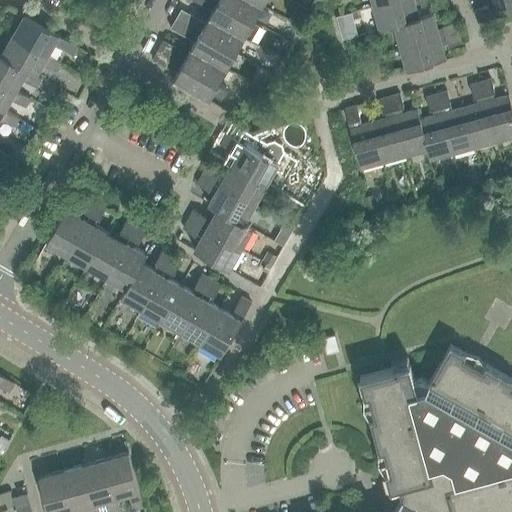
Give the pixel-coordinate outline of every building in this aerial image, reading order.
[(253,0),(218,0),(218,1),(254,21),(262,5),(253,0)] [(413,0),(397,0),(374,7),(380,30),(394,26),(394,25),(419,18),(418,18),(413,0)] [(511,0),(492,0),(497,16),(511,12),(511,0)] [(260,25),(254,21),(218,1),(209,16),(244,37),(245,36),(251,40),(260,25)] [(488,6),(475,10),(478,22),(491,18),(488,6)] [(194,16),(181,9),(176,18),(189,26),(194,16)] [(59,34),(24,14),(12,35),(47,55),(54,43),(68,52),(73,43),(59,35),(59,34)] [(419,18),(394,25),(394,26),(400,47),(439,37),(433,14),(418,18),(419,18)] [(209,16),(200,32),(236,52),(244,37),(209,16)] [(189,26),(176,18),(170,28),(183,35),(189,26)] [(445,35),(458,32),(455,21),(442,24),(445,35)] [(200,32),(191,48),(227,68),(236,52),(200,32)] [(448,46),(461,42),(458,32),(445,35),(448,46)] [(62,63),(47,55),(12,35),(1,54),(36,75),(36,74),(42,63),(57,71),(62,63)] [(439,37),(400,47),(406,69),(406,70),(445,60),(445,59),(439,37)] [(176,47),(163,40),(158,49),(171,57),(176,47)] [(191,48),(182,63),(218,83),(227,68),(191,48)] [(171,57),(158,49),(152,59),(165,66),(171,57)] [(0,53),(0,80),(16,90),(22,79),(36,87),(41,78),(36,75),(1,54),(0,53)] [(182,63),(173,80),(208,100),(213,91),(221,96),(227,87),(218,83),(182,63)] [(490,78),(480,81),(484,95),(494,92),(490,78)] [(30,98),(16,90),(0,80),(0,106),(4,109),(11,98),(25,106),(30,98)] [(473,98),(484,95),(480,81),(469,84),(473,98)] [(446,91),(436,93),(440,107),(450,104),(446,91)] [(403,106),(400,93),(389,96),(393,109),(403,106)] [(429,110),(440,107),(436,93),(425,96),(429,110)] [(496,140),(511,135),(511,107),(508,94),(485,100),(496,140)] [(393,109),(389,96),(379,99),(382,112),(393,109)] [(463,106),(474,146),(496,140),(485,100),(463,106)] [(360,118),(356,105),(344,108),(348,122),(360,118)] [(0,118),(14,126),(19,118),(4,109),(0,106),(0,118)] [(441,112),(452,152),(474,146),(463,106),(441,112)] [(405,154),(427,148),(419,118),(420,118),(417,109),(394,115),(405,154)] [(441,112),(420,118),(419,118),(427,148),(429,158),(452,152),(441,112)] [(372,121),(383,160),(405,154),(394,115),(372,121)] [(349,127),(360,166),(383,160),(372,121),(349,127)] [(266,183),(278,163),(277,162),(282,154),(284,152),(282,145),(274,140),(267,142),(267,143),(249,133),(244,130),(238,140),(232,150),(237,153),(231,163),(266,183)] [(232,150),(238,140),(225,133),(219,143),(232,150)] [(0,150),(0,167),(2,169),(10,156),(0,150)] [(219,183),(255,203),(266,183),(231,163),(219,183)] [(202,173),(214,180),(220,171),(208,164),(202,173)] [(214,180),(202,173),(197,183),(209,190),(214,180)] [(243,223),(244,223),(255,203),(219,183),(208,204),(216,209),(217,208),(243,223)] [(377,208),(373,195),(368,196),(364,197),(366,206),(367,211),(377,208)] [(84,211),(89,214),(96,202),(87,196),(80,209),(84,211)] [(96,202),(89,214),(99,219),(106,207),(96,202)] [(66,254),(86,219),(66,207),(46,243),(66,254)] [(252,228),(244,223),(243,223),(217,208),(216,209),(205,228),(241,248),(252,228)] [(206,216),(194,209),(193,209),(188,218),(200,225),(206,216)] [(200,225),(188,218),(183,228),(195,235),(200,225)] [(86,219),(66,254),(86,266),(106,230),(86,219)] [(126,219),(119,231),(129,236),(136,224),(126,219)] [(145,230),(136,224),(129,236),(138,242),(145,230)] [(229,269),(229,268),(241,248),(205,228),(194,248),(194,249),(229,269)] [(106,230),(86,266),(106,277),(126,242),(106,230)] [(278,234),(275,240),(283,245),(287,239),(278,234)] [(106,277),(125,288),(126,288),(141,262),(142,262),(147,253),(126,242),(106,277)] [(155,263),(164,268),(171,256),(161,250),(155,263)] [(276,259),(275,259),(266,254),(262,260),(271,265),(272,266),(276,259)] [(171,256),(164,268),(174,273),(180,261),(171,256)] [(161,273),(142,262),(141,262),(126,288),(125,288),(120,297),(141,309),(161,273)] [(161,273),(141,309),(161,320),(181,284),(161,273)] [(194,285),(204,291),(211,279),(201,273),(194,285)] [(220,284),(211,279),(204,291),(213,296),(220,284)] [(181,284),(161,320),(180,331),(201,296),(181,284)] [(201,296),(180,331),(200,342),(221,307),(201,296)] [(234,308),(244,314),(251,302),(241,296),(234,308)] [(221,307),(200,342),(221,354),(241,319),(221,307)] [(323,339),(327,354),(339,351),(334,335),(323,339)] [(511,511),(511,377),(465,351),(464,352),(450,344),(428,382),(422,378),(414,380),(410,363),(360,376),(364,392),(363,393),(384,472),(386,471),(390,487),(400,485),(401,495),(394,506),(391,511),(376,511),(375,511),(511,511)] [(0,373),(0,386),(9,391),(14,383),(0,374),(0,373)] [(0,453),(1,454),(9,440),(1,435),(0,436),(0,453)] [(128,452),(105,458),(116,497),(128,494),(133,510),(143,507),(138,491),(139,491),(128,452)] [(105,458),(83,464),(94,503),(106,500),(109,511),(120,511),(116,497),(105,458)] [(83,464),(61,470),(72,509),(85,506),(86,511),(96,511),(94,503),(83,464)] [(73,511),(72,509),(61,470),(38,477),(48,511),(73,511)] [(27,494),(21,495),(13,497),(16,509),(30,505),(27,494)]
